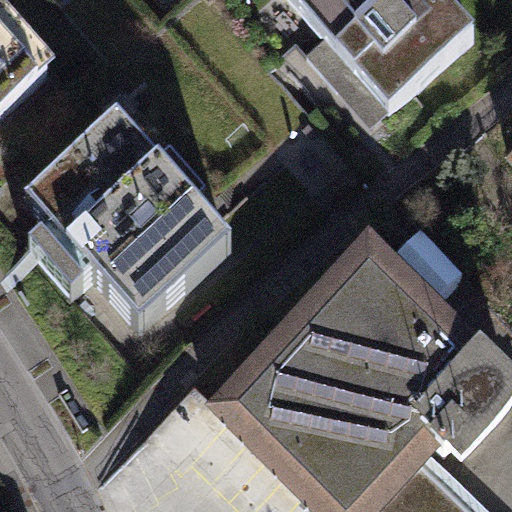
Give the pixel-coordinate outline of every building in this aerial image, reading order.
[(286,0),(390,117),(478,40),(442,0),(286,0)] [(0,12),(0,119),(53,73),(0,12)] [(115,122),(21,205),(48,235),(26,254),(69,303),(94,280),(138,330),(228,250),(115,122)] [(511,386),(374,253),(215,416),(319,511),(455,511),(418,476),(433,460),(444,449),(465,470),(511,422),(511,386)] [(484,511),(433,460),(418,476),(455,511),(484,511)]
